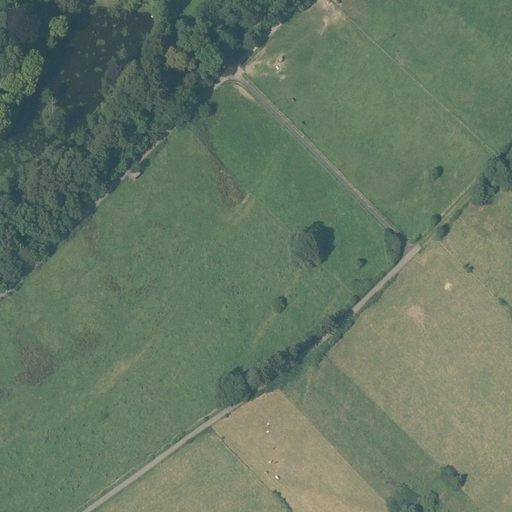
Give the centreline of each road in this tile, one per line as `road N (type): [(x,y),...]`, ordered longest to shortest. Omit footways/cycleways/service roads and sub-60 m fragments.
road 1 (track): [(83,511),(300,360),(412,251),(231,70)]
road 2 (track): [(0,295),(301,0)]
road 3 (track): [(412,251),(511,151)]
